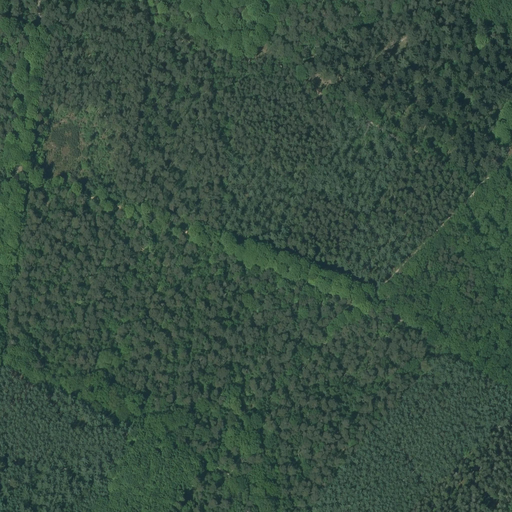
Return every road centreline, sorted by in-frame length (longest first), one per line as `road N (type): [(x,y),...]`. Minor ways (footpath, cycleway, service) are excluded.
road 1 (track): [(368,300),(0,162)]
road 2 (track): [(246,0),(240,63),(269,61),(478,188)]
road 3 (unclassified): [(0,276),(38,0)]
road 4 (track): [(511,395),(368,300)]
